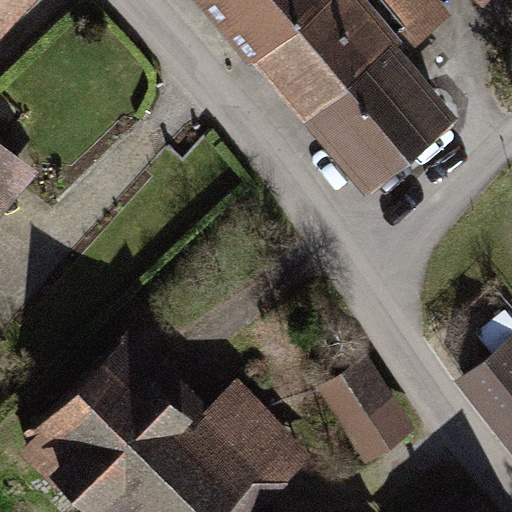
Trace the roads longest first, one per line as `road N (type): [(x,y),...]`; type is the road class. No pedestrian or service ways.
road 1 (unclassified): [(131,0),(365,284),(456,428),(511,490)]
road 2 (track): [(511,130),(365,284)]
